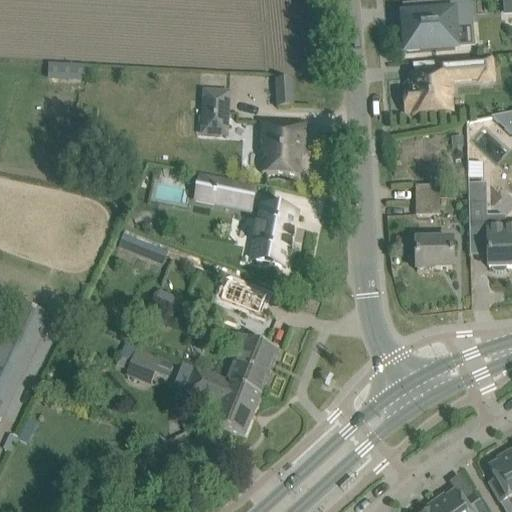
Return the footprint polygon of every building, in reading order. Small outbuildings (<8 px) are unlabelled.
[(511,0),(503,0),(504,17),(511,16),(511,0)] [(453,28),(472,26),(471,6),(435,8),(436,17),(405,19),(407,54),(455,50),(453,28)] [(490,59),(436,63),(437,77),(409,80),(410,92),(404,92),(406,115),(412,115),(412,117),(451,113),(451,112),(447,112),(446,96),(451,95),(450,82),(479,80),(479,83),(493,82),(491,61),(490,59)] [(49,66),(48,82),(86,84),(87,67),(49,66)] [(276,82),(278,109),(293,108),(291,81),(276,82)] [(204,112),(228,114),(229,89),(205,88),(204,112)] [(511,114),(492,119),(511,137),(511,114)] [(263,125),(261,154),(263,154),(262,175),(299,177),(301,149),(303,149),(304,127),(263,125)] [(452,138),(452,149),(463,149),(463,138),(452,138)] [(438,141),(426,141),(426,151),(439,150),(438,141)] [(254,190),(218,183),(214,204),(250,211),(254,190)] [(486,214),(486,186),(470,186),(470,242),(486,242),(486,214)] [(416,218),(436,218),(441,217),(441,188),(415,188),(416,218)] [(263,208),(259,226),(255,226),(252,242),(256,243),(252,261),(256,262),(256,263),(281,268),(281,267),(285,268),(296,215),(291,214),(291,213),(268,209),(263,208)] [(504,214),(486,214),(486,242),(488,241),(489,269),(491,269),(491,270),(492,272),(495,274),(498,274),(501,274),(504,274),(506,272),(507,269),(511,268),(511,225),(505,226),(504,214)] [(453,270),(452,242),(417,243),(417,271),(453,270)] [(229,284),(222,302),(261,318),(268,300),(229,284)] [(180,301),(162,294),(157,305),(176,313),(180,301)] [(0,421),(49,318),(19,304),(0,343),(0,421)] [(250,340),(250,341),(232,334),(227,348),(237,352),(226,380),(226,381),(261,395),(279,352),(250,340)] [(161,358),(134,347),(124,343),(114,366),(128,371),(125,377),(150,387),(156,372),(168,377),(173,366),(160,361),(161,358)] [(226,381),(226,380),(195,368),(185,394),(214,406),(207,423),(244,438),(261,395),(226,381)] [(30,446),(40,426),(32,422),(22,442),(30,446)] [(511,499),(511,465),(506,455),(502,458),(503,460),(488,469),(495,481),(488,485),(497,500),(504,496),(508,502),(511,499)] [(484,511),(472,495),(463,502),(456,492),(442,502),(440,500),(436,503),(442,511),(484,511)] [(442,511),(436,503),(432,506),(433,508),(427,511),(442,511)]
